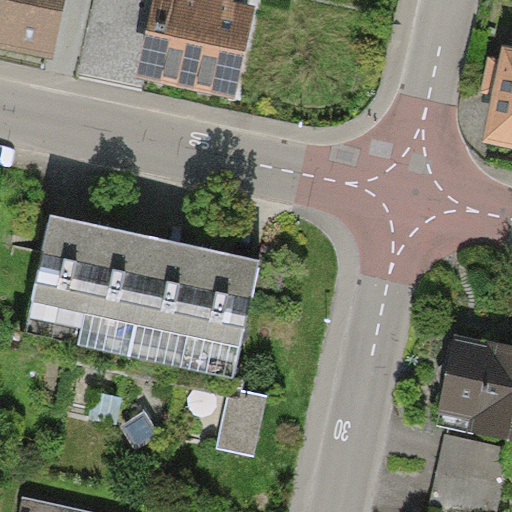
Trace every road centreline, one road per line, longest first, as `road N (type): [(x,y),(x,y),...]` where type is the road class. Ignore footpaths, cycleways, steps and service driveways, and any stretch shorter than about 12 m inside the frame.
road 1 (residential): [(0,114),(406,203)]
road 2 (residential): [(335,511),(406,203)]
road 3 (residential): [(406,203),(449,0)]
